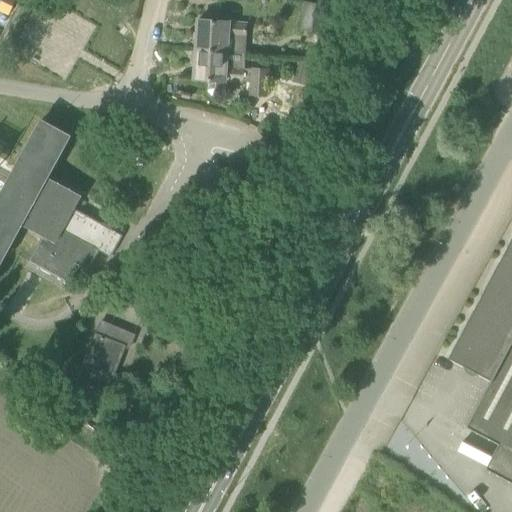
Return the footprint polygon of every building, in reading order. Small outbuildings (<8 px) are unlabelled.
[(300,30),(323,34),(324,34),(328,5),(304,2),(300,30)] [(198,20),(196,50),(244,53),(246,24),(228,23),(229,22),(198,20)] [(246,83),(248,69),(245,69),(246,53),(244,53),(196,50),(194,80),(208,80),(207,91),(211,96),(218,96),(223,92),(224,82),(225,82),(225,81),(246,83)] [(297,61),(292,83),(311,87),(316,65),(297,61)] [(266,96),(268,77),(268,70),(252,69),(250,95),(266,96)] [(42,121),(13,173),(0,195),(0,257),(20,223),(55,242),(81,196),(45,176),(68,136),(42,121)] [(262,255),(271,240),(251,229),(243,244),(262,255)] [(511,239),(448,363),(491,385),(467,432),(511,455),(511,470),(506,482),(511,485),(511,239)] [(126,304),(145,313),(155,292),(135,282),(126,304)] [(101,322),(84,365),(88,367),(113,377),(114,374),(125,347),(129,348),(134,335),(101,322)] [(70,400),(75,387),(82,369),(67,363),(55,393),(70,400)] [(124,378),(114,374),(113,377),(88,367),(82,383),(117,397),(124,378)]
